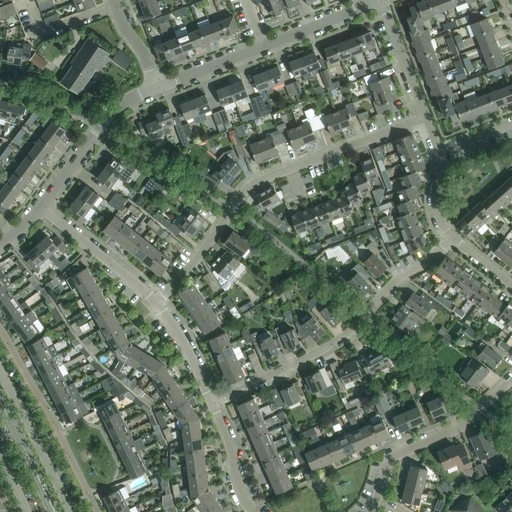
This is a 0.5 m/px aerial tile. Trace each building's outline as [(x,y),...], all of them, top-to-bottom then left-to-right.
[(54,5),(52,0),(49,0),(38,4),(40,10),(54,5)] [(93,0),(79,0),(75,2),(70,4),(74,14),(95,6),(93,0)] [(302,0),(264,0),(267,9),(270,7),(273,16),(281,13),(280,10),(285,8),(283,2),(285,1),(289,10),(297,7),(295,4),(300,2),(300,1),(302,0)] [(413,46),(431,39),(428,30),(432,29),(428,18),(432,16),(426,0),(423,2),(423,1),(416,4),(426,29),(424,30),(417,14),(407,18),(413,34),(411,35),(414,45),(413,46)] [(439,0),(426,0),(427,0),(426,0),(432,16),(433,16),(432,15),(443,10),(439,0)] [(452,0),(439,0),(443,10),(455,6),(452,0)] [(0,7),(0,14),(13,9),(15,8),(12,2),(0,7)] [(161,13),(156,2),(142,8),(144,14),(141,16),(143,20),(161,13)] [(0,20),(15,15),(13,9),(0,14),(0,20)] [(44,19),(46,25),(60,19),(57,13),(44,19)] [(233,16),(221,20),(228,38),(233,36),(232,33),(239,30),(233,16)] [(476,35),(491,29),(492,29),(491,24),(489,25),(487,18),(472,23),(476,35)] [(228,38),(221,20),(210,25),(216,39),(223,37),(224,40),(228,38)] [(216,39),(210,25),(199,29),(206,47),(210,45),(209,42),(216,39)] [(206,47),(199,29),(187,33),(193,48),(200,45),(201,48),(206,47)] [(493,34),(494,33),(492,29),(491,29),(476,35),(481,46),(495,41),(493,34)] [(361,31),(357,33),(363,50),(375,46),(369,31),(362,34),(361,31)] [(193,48),(187,33),(177,37),(184,55),(188,54),(187,50),(193,48)] [(363,50),(357,33),(352,34),(353,37),(347,40),(352,55),(363,50)] [(184,55),(177,37),(165,42),(172,60),(177,58),(176,55),(182,52),(183,55),(184,55)] [(78,95),(95,70),(97,71),(110,53),(88,38),(70,64),(72,65),(61,82),(78,95)] [(352,55),(347,40),(340,43),(339,39),(334,41),(341,59),(352,55)] [(431,39),(413,46),(415,46),(417,52),(416,53),(417,57),(434,51),(430,40),(432,40),(431,39)] [(341,59),(334,41),(330,43),(331,46),(324,49),(329,63),(341,59)] [(498,48),(495,41),(481,46),(485,58),(501,52),(499,47),(498,48)] [(172,60),(165,42),(154,46),(160,61),(167,58),(168,61),(172,60)] [(16,47),(9,46),(7,62),(20,64),(20,65),(21,58),(29,59),(32,45),(17,43),(16,47)] [(112,60),(125,69),(132,59),(119,50),(112,60)] [(434,51),(417,57),(419,62),(421,61),(423,68),(438,62),(434,51)] [(314,52),(302,57),(310,78),(309,76),(315,74),(313,70),(320,67),(314,52)] [(501,56),(503,56),(501,52),(485,58),(489,69),(504,64),(501,56)] [(43,69),(47,63),(34,53),(30,60),(43,69)] [(310,78),(302,57),(289,62),(295,77),(302,74),(304,80),(310,78)] [(438,62),(423,68),(426,75),(424,75),(426,80),(442,74),(438,62)] [(356,64),(350,66),(352,72),(358,70),(356,64)] [(278,67),(265,71),(271,86),(284,81),(278,67)] [(327,91),(334,89),(333,85),(332,83),(327,69),(320,72),(327,87),(328,91),(327,91)] [(271,86),(265,71),(253,76),(259,91),(266,88),(268,94),(273,92),(271,86)] [(369,83),(374,95),(392,87),(388,76),(379,80),(376,72),(364,77),(366,85),(369,83)] [(442,74),(426,80),(428,85),(429,84),(432,90),(430,91),(430,92),(432,91),(449,85),(448,84),(447,85),(442,74)] [(242,81),(229,86),(235,101),(235,100),(238,106),(250,102),(248,99),(247,96),(242,81)] [(297,81),(291,83),(295,95),(302,92),(297,81)] [(295,95),(291,83),(285,85),(289,97),(295,95)] [(471,119),(472,119),(464,100),(460,102),(456,92),(452,94),(449,85),(432,91),(436,101),(438,100),(444,116),(455,112),(449,96),(451,95),(461,121),(467,119),(467,118),(471,117),(471,119)] [(511,88),(510,85),(499,89),(505,104),(511,101),(511,102),(511,88)] [(235,101),(229,86),(216,90),(222,105),(235,101)] [(397,99),(392,87),(374,95),(378,105),(375,106),(377,114),(393,108),(390,101),(397,99)] [(499,89),(488,93),(494,110),(499,108),(498,107),(505,104),(499,89)] [(488,93),(476,97),(482,113),(489,110),(490,112),(494,110),(488,93)] [(205,95),(193,100),(201,122),(207,119),(205,112),(211,110),(205,95)] [(261,113),(267,110),(261,95),(255,97),(261,113)] [(261,113),(255,97),(248,99),(250,102),(256,118),(262,116),(261,113)] [(476,97),(466,101),(465,100),(464,100),(472,119),(476,117),(476,115),(482,113),(476,97)] [(201,122),(193,100),(180,104),(186,119),(193,117),(196,123),(201,122)] [(13,104),(2,101),(0,108),(0,123),(4,125),(6,120),(8,121),(13,104)] [(350,117),(357,114),(353,102),(345,105),(346,108),(335,112),(343,131),(354,127),(350,117)] [(13,104),(8,121),(10,121),(19,124),(24,107),(13,104)] [(156,114),(158,119),(162,129),(164,134),(170,132),(168,126),(175,124),(169,109),(156,114)] [(224,109),(218,111),(223,123),(229,121),(224,109)] [(38,114),(34,111),(30,117),(34,120),(38,114)] [(223,123),(218,111),(212,114),(217,126),(223,123)] [(367,111),(357,114),(360,121),(369,117),(367,111)] [(343,131),(335,112),(325,116),(324,113),(315,117),(320,129),(328,126),(331,135),(343,131)] [(30,125),(34,120),(30,117),(26,122),(30,125)] [(313,131),(320,129),(315,117),(307,120),(308,122),(298,126),(305,145),(316,141),(313,131)] [(162,129),(158,119),(146,124),(145,120),(138,123),(142,134),(149,132),(152,139),(164,134),(162,129)] [(54,120),(47,129),(59,138),(66,130),(54,120)] [(188,123),(181,125),(186,137),(192,135),(188,123)] [(305,145),(298,126),(287,131),(284,123),(277,126),(278,130),(278,131),(282,143),(290,140),(294,149),(305,145)] [(186,137),(181,125),(176,128),(180,140),(184,147),(189,145),(189,144),(188,142),(186,137)] [(25,132),(21,128),(17,134),(21,137),(25,132)] [(53,147),(59,138),(47,129),(40,138),(53,147)] [(275,146),(282,143),(278,131),(270,134),(271,137),(261,141),(268,159),(279,155),(275,146)] [(17,143),(21,137),(17,134),(12,140),(17,143)] [(394,141),(398,152),(416,146),(412,134),(394,141)] [(48,157),(54,148),(53,147),(40,138),(34,147),(48,157)] [(241,145),(245,157),(253,154),(257,164),(268,159),(261,141),(250,145),(248,142),(241,145)] [(245,157),(241,145),(239,142),(234,144),(239,159),(245,157)] [(8,146),(4,151),(8,155),(12,149),(8,146)] [(372,149),(376,160),(381,159),(384,158),(380,146),(372,149)] [(421,157),(416,146),(398,152),(403,164),(421,157)] [(41,166),(48,157),(34,147),(27,155),(41,166)] [(0,157),(4,160),(8,155),(4,151),(0,156),(0,157)] [(216,160),(217,161),(235,177),(242,168),(224,152),(216,160)] [(35,174),(41,166),(27,155),(21,164),(35,174)] [(113,157),(105,168),(118,178),(126,166),(127,166),(131,169),(135,163),(124,156),(120,162),(113,157)] [(425,168),(421,157),(403,164),(407,175),(417,171),(425,168)] [(372,158),(369,159),(360,162),(364,171),(368,182),(379,177),(372,158)] [(381,159),(376,161),(381,172),(385,170),(381,159)] [(227,185),(235,177),(217,161),(212,167),(211,170),(215,172),(214,173),(227,185)] [(28,183),(35,174),(21,164),(14,172),(10,170),(14,173),(28,183)] [(110,188),(118,178),(105,168),(97,179),(110,188)] [(208,182),(211,176),(197,168),(193,173),(208,182)] [(385,170),(381,172),(385,183),(390,181),(385,170)] [(364,171),(361,172),(353,176),(355,182),(359,193),(360,193),(371,189),(368,182),(364,171)] [(421,183),(417,171),(407,175),(399,178),(403,189),(415,185),(421,183)] [(28,183),(14,173),(11,177),(8,182),(20,191),(26,182),(28,183)] [(13,199),(20,191),(8,182),(1,190),(13,199)] [(355,182),(352,183),(344,187),(347,194),(350,204),(351,204),(362,200),(360,193),(359,193),(355,182)] [(511,189),(505,182),(497,189),(509,203),(511,200),(511,189)] [(419,196),(415,185),(403,189),(397,191),(401,203),(414,198),(419,196)] [(86,186),(78,197),(91,206),(99,195),(86,186)] [(280,199),(278,197),(282,195),(280,188),(275,190),(273,186),(255,196),(262,209),(280,199)] [(497,189),(489,196),(501,210),(509,203),(497,189)] [(0,203),(6,208),(13,199),(1,190),(0,191),(0,203)] [(116,193),(112,198),(122,206),(126,201),(116,193)] [(347,194),(344,195),(335,198),(342,216),(354,212),(351,204),(350,204),(347,194)] [(489,196),(481,203),(481,204),(492,215),(491,215),(493,217),(501,210),(489,196)] [(95,210),(90,207),(91,206),(78,197),(70,207),(75,211),(72,216),(82,224),(86,219),(88,220),(95,210)] [(122,206),(112,198),(108,203),(118,211),(122,206)] [(180,214),(184,217),(198,228),(205,219),(197,213),(202,206),(191,198),(186,205),(180,214)] [(342,216),(335,198),(324,203),(331,220),(342,216)] [(419,210),(414,198),(401,203),(396,204),(401,216),(414,211),(419,210)] [(481,204),(481,203),(480,202),(471,210),(484,223),(491,215),(492,215),(481,204)] [(331,220),(324,203),(313,207),(320,225),(331,220)] [(132,213),(136,208),(131,204),(127,209),(132,213)] [(320,225),(313,207),(301,211),(308,229),(320,225)] [(141,212),(136,208),(132,213),(137,217),(141,212)] [(471,210),(464,217),(476,230),(484,223),(471,210)] [(263,217),(277,227),(281,221),(267,211),(263,217)] [(308,229),(301,211),(290,216),(297,233),(308,229)] [(418,222),(414,211),(401,216),(396,217),(401,229),(418,222)] [(153,217),(168,230),(172,225),(162,216),(157,212),(153,217)] [(112,239),(124,223),(115,216),(103,231),(109,236),(110,235),(113,237),(112,238),(112,239)] [(198,228),(184,217),(177,226),(191,237),(193,235),(195,236),(200,231),(197,229),(198,228)] [(464,217),(456,225),(455,224),(455,225),(468,238),(476,230),(464,217)] [(369,218),(364,220),(365,224),(359,227),(361,231),(372,227),(369,218)] [(151,228),(155,223),(150,219),(146,224),(151,228)] [(422,233),(418,222),(401,229),(405,240),(422,233)] [(122,246),(134,231),(124,223),(112,239),(113,237),(117,240),(115,241),(122,246)] [(160,227),(155,223),(151,228),(156,232),(160,227)] [(165,240),(170,244),(174,238),(169,234),(165,230),(161,234),(166,238),(165,240)] [(131,253),(143,238),(134,231),(122,246),(128,251),(129,249),(132,252),(131,253)] [(269,251),(270,249),(249,234),(244,240),(233,231),(224,244),(241,256),(247,248),(254,253),(260,245),(269,251)] [(427,245),(422,233),(405,240),(409,251),(427,245)] [(47,236),(37,245),(48,257),(57,248),(61,252),(67,246),(57,236),(52,241),(47,236)] [(140,261),(152,246),(143,238),(131,253),(131,254),(132,252),(135,255),(134,256),(140,261)] [(183,246),(174,238),(170,244),(179,251),(183,246)] [(502,259),(511,246),(511,243),(505,238),(493,252),(502,259)] [(371,242),(366,246),(373,254),(363,263),(376,277),(386,267),(375,255),(380,251),(371,242)] [(314,244),(308,246),(311,254),(317,252),(316,249),(314,244)] [(48,257),(37,245),(27,254),(31,258),(26,262),(36,273),(41,268),(43,268),(51,260),(48,257)] [(339,245),(325,250),(328,258),(337,254),(344,262),(350,257),(339,245)] [(150,268),(162,253),(152,246),(140,261),(146,266),(148,264),(151,267),(149,268),(150,268)] [(510,266),(511,263),(511,246),(502,259),(510,266)] [(238,276),(246,267),(226,250),(222,256),(220,255),(216,260),(215,259),(211,263),(212,265),(211,266),(215,270),(212,272),(228,294),(230,293),(227,289),(231,283),(226,279),(232,272),(238,276)] [(171,261),(162,253),(150,268),(150,269),(151,267),(154,269),(153,271),(159,276),(171,261)] [(442,279),(454,264),(445,257),(433,273),(442,279)] [(56,266),(61,271),(70,262),(66,258),(56,266)] [(77,287),(93,278),(87,267),(83,269),(77,260),(68,269),(72,275),(67,278),(73,289),(77,287)] [(362,296),(371,287),(363,278),(368,273),(358,263),(349,271),(354,276),(348,282),(362,296)] [(451,286),(462,270),(454,264),(442,279),(451,286)] [(459,292),(471,276),(462,270),(451,286),(459,292)] [(203,276),(210,287),(215,283),(208,272),(203,276)] [(7,287),(12,284),(5,275),(0,278),(0,292),(7,287)] [(468,299),(480,283),(471,276),(459,292),(468,299)] [(99,288),(93,278),(77,287),(83,297),(99,288)] [(38,284),(35,280),(31,283),(38,291),(39,291),(40,290),(41,289),(38,284)] [(54,286),(51,281),(45,284),(48,290),(54,286)] [(184,304),(200,293),(193,283),(177,294),(184,304)] [(219,288),(215,283),(210,287),(213,292),(219,288)] [(477,305),(489,289),(480,283),(468,299),(477,305)] [(0,305),(13,296),(7,287),(0,292),(0,305)] [(42,289),(41,289),(40,290),(43,295),(45,299),(49,297),(46,292),(44,288),(42,289)] [(105,299),(99,288),(83,297),(89,308),(105,299)] [(497,295),(489,289),(477,305),(486,312),(487,310),(492,314),(501,302),(495,298),(497,295)] [(191,314),(207,303),(200,293),(184,304),(191,314)] [(442,307),(426,295),(422,300),(412,293),(405,302),(424,316),(431,307),(438,312),(442,307)] [(223,299),(226,304),(232,301),(228,295),(223,299)] [(0,307),(5,315),(20,305),(13,296),(0,305),(0,307)] [(110,309),(105,299),(89,308),(95,318),(110,309)] [(12,324),(31,310),(25,301),(20,305),(5,315),(12,324)] [(57,304),(61,310),(66,307),(63,301),(57,304)] [(235,306),(232,301),(226,304),(230,309),(235,306)] [(324,308),(320,302),(311,309),(321,322),(326,318),(333,326),(343,317),(331,302),(324,308)] [(505,325),(511,316),(511,306),(508,303),(506,306),(501,302),(492,314),(488,320),(493,323),(496,319),(505,325)] [(198,324),(214,313),(207,303),(191,314),(198,324)] [(244,305),(239,308),(243,314),(248,312),(244,305)] [(57,321),(62,318),(55,306),(50,310),(57,321)] [(70,312),(66,307),(61,310),(64,315),(70,312)] [(116,320),(110,309),(95,318),(101,328),(116,320)] [(416,330),(419,326),(421,327),(425,322),(410,311),(406,315),(398,309),(390,319),(407,332),(411,326),(416,330)] [(18,333),(32,322),(38,318),(31,310),(12,324),(18,333)] [(221,323),(214,313),(198,324),(205,334),(221,323)] [(295,323),(301,336),(307,331),(315,340),(325,332),(312,317),(307,321),(303,317),(295,323)] [(122,330),(116,320),(101,328),(97,331),(103,341),(107,339),(122,330)] [(39,331),(32,322),(18,333),(25,342),(39,331)] [(70,325),(74,330),(79,327),(75,322),(70,325)] [(438,332),(443,334),(446,327),(441,324),(438,332)] [(293,329),(285,333),(281,326),(275,329),(279,337),(277,338),(281,348),(284,355),(289,352),(289,351),(301,346),(293,329)] [(83,332),(79,327),(74,330),(77,336),(83,332)] [(465,332),(476,339),(479,334),(469,327),(465,332)] [(241,332),(244,337),(250,335),(247,329),(241,332)] [(128,340),(122,330),(107,339),(113,350),(128,340)] [(212,351),(230,344),(225,332),(207,340),(212,351)] [(253,341),(252,339),(250,335),(244,337),(247,343),(253,341)] [(271,336),(262,340),(259,335),(252,339),(253,341),(262,362),(268,359),(267,357),(278,352),(277,349),(273,340),(271,336)] [(81,340),(90,350),(94,346),(86,336),(81,340)] [(447,344),(450,340),(444,336),(441,340),(447,344)] [(32,355),(48,347),(42,337),(27,345),(32,355)] [(125,362),(134,346),(130,344),(128,340),(113,350),(116,356),(120,359),(125,362)] [(235,342),(230,344),(212,351),(217,362),(235,355),(233,350),(238,348),(235,342)] [(494,367),(502,358),(481,342),(477,347),(482,350),(478,355),(494,367)] [(98,351),(94,346),(90,350),(94,355),(98,351)] [(136,368),(145,353),(134,346),(125,362),(136,368)] [(37,365),(52,357),(48,347),(32,355),(37,365)] [(358,358),(368,375),(390,363),(382,348),(368,356),(367,353),(358,358)] [(93,358),(87,351),(83,354),(90,361),(93,358)] [(257,358),(254,352),(248,355),(250,361),(257,358)] [(146,374),(155,359),(145,353),(136,368),(146,374)] [(222,373),(240,365),(235,355),(217,362),(222,373)] [(42,375),(57,367),(52,357),(37,365),(42,375)] [(262,369),(257,358),(250,361),(255,372),(262,369)] [(489,371),(473,358),(459,375),(474,387),(483,376),(484,377),(489,371)] [(153,380),(167,370),(163,363),(155,359),(146,374),(146,375),(147,373),(151,375),(154,379),(152,380),(153,380)] [(329,364),(341,391),(346,388),(344,384),(362,377),(355,360),(349,363),(349,365),(340,369),(336,361),(329,364)] [(245,377),(240,365),(222,373),(227,385),(245,377)] [(46,384),(62,376),(57,367),(42,375),(46,384)] [(115,376),(120,371),(115,367),(111,372),(115,376)] [(312,392),(321,388),(323,393),(324,394),(325,395),(327,395),(329,394),(335,392),(332,385),(324,367),(319,370),(319,371),(306,377),(308,383),(312,392)] [(174,380),(167,370),(153,380),(159,390),(174,380)] [(124,375),(120,371),(115,376),(120,380),(124,375)] [(51,394),(67,386),(62,376),(46,384),(51,394)] [(119,383),(111,377),(106,379),(111,389),(116,386),(119,383)] [(181,390),(174,380),(159,390),(166,400),(181,390)] [(412,380),(406,383),(411,395),(417,392),(412,380)] [(131,390),(136,385),(131,381),(127,386),(131,390)] [(281,391),(286,402),(288,405),(300,400),(298,396),(303,393),(298,381),(292,384),(293,385),(281,390),(281,391)] [(120,395),(128,391),(119,383),(116,386),(120,395)] [(308,383),(304,385),(308,393),(312,392),(308,383)] [(141,389),(136,385),(131,390),(136,394),(141,389)] [(56,403),(72,396),(67,386),(51,394),(56,403)] [(269,391),(274,402),(281,399),(278,393),(276,388),(269,391)] [(187,400),(181,390),(166,400),(172,410),(187,400)] [(282,404),(286,402),(281,391),(278,393),(281,399),(282,404)] [(77,405),(83,402),(78,392),(72,396),(56,403),(61,413),(77,405)] [(145,402),(149,397),(145,393),(140,398),(145,402)] [(380,402),(384,411),(390,408),(383,393),(378,396),(380,402)] [(439,397),(427,402),(433,417),(446,412),(445,409),(450,407),(445,395),(440,398),(439,397)] [(380,402),(377,396),(372,398),(374,404),(375,404),(380,402)] [(154,401),(149,397),(145,402),(150,406),(154,401)] [(247,397),(236,402),(237,405),(248,400),(247,397)] [(241,417),(258,409),(253,398),(248,400),(237,405),(236,406),(241,417)] [(282,404),(281,399),(274,402),(277,408),(283,405),(282,404)] [(194,410),(187,400),(172,410),(179,421),(194,410)] [(144,404),(140,401),(137,404),(141,408),(145,410),(146,411),(150,409),(144,404)] [(83,402),(77,405),(61,413),(66,423),(82,415),(88,412),(83,402)] [(104,419),(119,412),(114,402),(99,409),(104,419)] [(380,402),(375,404),(380,415),(385,413),(384,411),(380,402)] [(416,403),(404,409),(412,427),(424,421),(416,403)] [(357,408),(352,410),(354,416),(360,414),(357,408)] [(152,414),(150,409),(146,411),(148,416),(150,421),(154,419),(152,414)] [(245,428),(263,420),(258,409),(241,417),(245,428)] [(412,427),(404,409),(403,409),(404,412),(393,417),(399,432),(412,427)] [(155,413),(157,418),(163,416),(161,410),(155,413)] [(199,417),(194,410),(179,421),(181,420),(183,423),(184,428),(182,429),(200,426),(199,417)] [(354,416),(352,410),(346,413),(348,419),(354,416)] [(285,417),(283,411),(277,414),(280,420),(285,417)] [(108,429),(124,421),(119,412),(104,419),(108,429)] [(167,425),(163,416),(157,418),(161,427),(167,425)] [(335,418),(330,420),(332,426),(338,423),(335,418)] [(156,424),(154,419),(150,421),(152,426),(154,431),(158,429),(156,424)] [(382,419),(371,424),(379,442),(390,437),(382,419)] [(250,439),(268,431),(263,420),(245,428),(250,439)] [(332,426),(330,420),(324,423),(326,429),(332,426)] [(113,439),(129,431),(124,421),(108,429),(113,439)] [(379,442),(371,424),(360,429),(368,446),(379,442)] [(201,438),(200,426),(182,429),(184,441),(201,438)] [(162,430),(165,436),(171,433),(168,427),(162,430)] [(314,427),(308,430),(310,436),(316,433),(314,427)] [(284,430),(287,436),(293,433),(290,428),(284,430)] [(368,446),(360,429),(349,433),(357,451),(368,446)] [(310,436),(308,430),(302,432),(305,438),(310,436)] [(480,459),(496,452),(487,430),(470,438),(480,459)] [(134,441),(129,431),(113,439),(118,449),(134,441)] [(255,450),(273,442),(268,431),(250,439),(255,450)] [(174,439),(171,433),(165,436),(168,442),(174,439)] [(297,444),(293,433),(287,436),(292,447),(297,444)] [(357,451),(349,433),(338,438),(346,456),(357,451)] [(203,450),(201,438),(184,441),(185,453),(203,450)] [(346,456),(338,438),(327,443),(335,461),(346,456)] [(138,451),(134,441),(118,449),(122,458),(138,451)] [(260,461),(278,453),(273,442),(255,450),(260,461)] [(335,461),(327,443),(316,448),(324,466),(335,461)] [(302,455),(297,444),(292,447),(296,458),(302,455)] [(438,452),(445,468),(457,463),(459,469),(471,464),(462,444),(461,444),(463,448),(456,451),(453,445),(438,452)] [(324,466),(316,448),(305,453),(313,471),(324,466)] [(204,462),(203,450),(185,453),(187,465),(204,462)] [(127,468),(143,460),(138,451),(122,458),(127,468)] [(265,472),(283,464),(278,453),(260,461),(265,472)] [(305,461),(302,455),(296,458),(299,464),(305,461)] [(148,471),(143,460),(127,468),(132,478),(148,471)] [(206,474),(204,462),(187,465),(188,477),(206,474)] [(476,466),(479,473),(481,478),(488,475),(482,463),(476,466)] [(288,475),(283,464),(265,472),(270,483),(288,475)] [(410,465),(407,477),(424,481),(427,469),(410,465)] [(155,473),(159,482),(167,478),(163,469),(155,473)] [(304,474),(306,480),(312,478),(310,472),(304,474)] [(208,486),(206,474),(188,477),(190,488),(208,486)] [(293,486),(288,475),(270,483),(275,494),(293,486)] [(421,493),(424,481),(407,477),(404,488),(421,493)] [(167,478),(159,482),(161,482),(162,490),(165,490),(169,490),(168,484),(167,478)] [(445,491),(449,486),(444,482),(440,486),(445,491)] [(197,505),(211,494),(208,490),(208,486),(190,488),(191,494),(193,499),(197,505)] [(454,490),(449,486),(445,491),(449,495),(454,490)] [(418,505),(421,493),(404,488),(401,500),(418,505)] [(103,497),(108,507),(124,499),(119,489),(103,497)] [(202,511),(206,511),(218,503),(211,494),(197,505),(202,511)] [(440,511),(445,501),(439,498),(434,509),(440,511)] [(451,510),(452,511),(481,511),(482,511),(471,498),(466,502),(464,499),(451,510)] [(122,511),(129,509),(124,499),(108,507),(110,511),(122,511)] [(174,505),(171,499),(162,503),(164,509),(169,507),(170,507),(171,511),(176,510),(174,505)] [(498,511),(511,511),(511,507),(504,499),(495,508),(498,511)] [(224,511),(218,503),(206,511),(224,511)]
